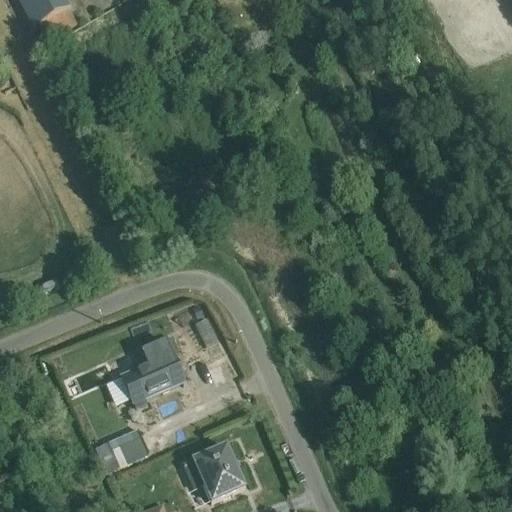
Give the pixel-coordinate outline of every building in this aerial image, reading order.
[(67,14),(69,13),(61,0),(15,0),(32,32),(38,29),(67,14)] [(181,387),(183,390),(175,370),(171,372),(166,363),(132,378),(121,383),(121,384),(131,406),(132,408),(181,387)] [(121,384),(105,391),(115,413),(131,406),(121,384)] [(137,434),(93,454),(105,480),(149,459),(137,434)] [(192,495),(201,491),(210,509),(244,493),(225,451),(182,470),(192,495)]
